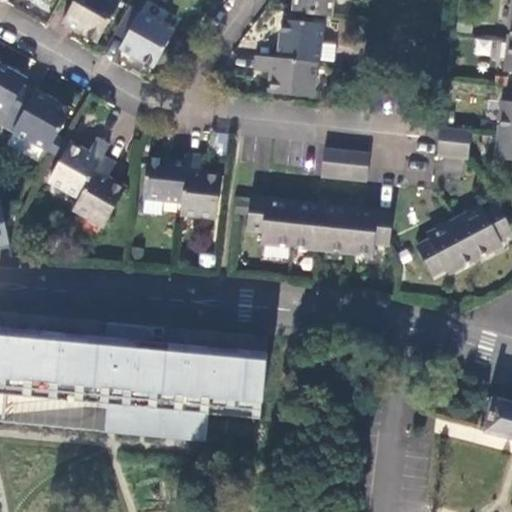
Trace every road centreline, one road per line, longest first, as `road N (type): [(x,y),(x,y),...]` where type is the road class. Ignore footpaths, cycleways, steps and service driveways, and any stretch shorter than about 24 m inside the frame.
road 1 (residential): [(511,356),(361,315),(0,284)]
road 2 (residential): [(180,107),(238,129),(429,148)]
road 3 (residential): [(180,107),(0,17)]
road 4 (residential): [(254,0),(180,107)]
